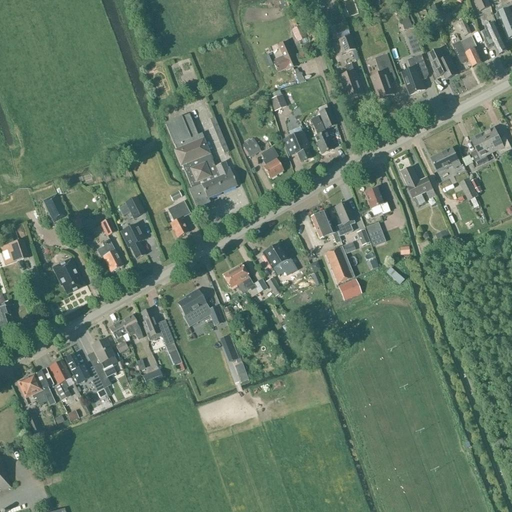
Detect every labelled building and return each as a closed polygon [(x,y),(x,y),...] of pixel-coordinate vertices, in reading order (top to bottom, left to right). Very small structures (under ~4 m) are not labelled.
[(473,0),(479,13),(491,7),(487,0),(473,0)] [(438,21),(443,19),(440,9),(434,12),(438,21)] [(495,15),(499,26),(501,25),(507,40),(511,38),(511,14),(510,10),(495,15)] [(405,29),(412,27),(410,21),(403,23),(405,29)] [(465,36),(471,34),(465,21),(459,23),(465,36)] [(498,56),(508,52),(507,51),(495,24),(486,29),(487,31),(481,33),(488,50),(494,47),(498,55),(498,56)] [(301,26),(292,30),(297,42),(306,38),(301,26)] [(355,50),(350,37),(340,41),(345,54),(355,50)] [(472,37),(453,47),(462,64),(469,61),(472,68),(482,63),(476,51),(478,50),(472,37)] [(286,71),(297,66),(286,42),(278,46),(283,59),(282,60),(281,58),(274,60),(275,63),(274,63),(278,72),(285,69),(286,71)] [(446,80),(458,75),(449,58),(444,60),(440,50),(429,55),(434,67),(433,68),(438,78),(443,75),(446,80)] [(371,78),(379,100),(394,95),(391,85),(394,84),(396,80),(387,56),(383,57),(382,54),(377,55),(378,59),(376,60),(381,75),(371,78)] [(408,61),(412,70),(402,74),(410,96),(425,91),(421,81),(427,79),(429,75),(422,56),(408,61)] [(347,98),(348,100),(363,94),(355,72),(352,65),(346,67),(348,75),(340,78),(344,90),(343,91),(345,98),(347,98)] [(286,107),(282,96),(270,100),(274,112),(286,107)] [(320,114),(319,114),(326,130),(335,126),(329,110),(328,110),(320,114)] [(207,199),(237,187),(229,169),(228,169),(225,163),(215,167),(203,139),(199,141),(189,115),(165,125),(176,151),(174,151),(181,167),(182,166),(191,188),(188,189),(197,210),(197,208),(209,203),(207,199)] [(215,118),(211,120),(219,140),(223,139),(215,118)] [(317,137),(314,138),(321,155),(333,150),(326,133),(325,134),(321,123),(313,126),(317,137)] [(501,156),(511,150),(505,137),(500,140),(494,129),(482,134),(492,154),(498,151),(501,156)] [(303,133),(283,141),(290,157),(297,154),(300,163),(311,159),(307,149),(309,148),(303,133)] [(488,162),(486,157),(492,154),(482,134),(471,140),(477,151),(471,154),(477,167),(488,162)] [(260,152),(253,139),(243,145),(250,158),(260,152)] [(267,166),(263,168),(270,180),(283,172),(276,160),(276,161),(275,159),(278,158),(272,149),(261,155),(267,166)] [(454,169),(460,166),(452,149),(431,159),(438,173),(452,166),(454,169)] [(470,156),(463,159),(466,167),(473,163),(470,156)] [(412,168),(402,174),(414,198),(433,189),(427,178),(428,178),(427,178),(419,182),(412,168)] [(468,202),(477,197),(476,195),(470,183),(468,179),(460,184),(468,202)] [(476,181),(470,183),(476,195),(481,193),(476,181)] [(367,194),(365,194),(371,210),(371,211),(373,217),(382,214),(382,215),(383,215),(384,215),(384,214),(389,213),(386,204),(383,205),(382,203),(381,202),(377,190),(372,192),(370,191),(367,192),(367,194)] [(182,198),(179,192),(169,197),(173,203),(182,198)] [(43,202),(54,224),(66,218),(56,196),(43,202)] [(146,215),(137,198),(125,204),(133,221),(146,215)] [(178,239),(188,233),(181,219),(190,215),(183,202),(167,210),(174,223),(170,225),(178,239)] [(346,204),(335,208),(342,225),(336,228),(339,236),(339,238),(353,233),(350,226),(355,225),(353,221),(346,204)] [(332,235),(335,244),(340,242),(336,231),(333,232),(325,213),(311,219),(319,240),(332,235)] [(115,232),(109,221),(101,225),(107,237),(115,232)] [(385,244),(378,224),(366,228),(373,248),(385,244)] [(128,248),(130,247),(136,260),(145,256),(139,243),(145,241),(137,225),(121,233),(128,248)] [(362,246),(369,243),(364,231),(357,234),(362,246)] [(439,244),(452,238),(449,231),(446,233),(445,231),(436,235),(439,244)] [(103,259),(111,273),(123,267),(115,251),(109,240),(102,244),(104,248),(97,251),(101,260),(103,259)] [(0,250),(5,266),(29,258),(23,242),(0,249),(0,250)] [(280,265),(288,261),(278,245),(277,246),(275,245),(272,247),(272,249),(262,254),(272,270),(276,277),(285,272),(280,265)] [(348,245),(343,247),(346,255),(351,253),(348,245)] [(342,247),(338,249),(325,254),(337,285),(354,278),(342,247)] [(410,255),(409,247),(399,249),(400,257),(410,255)] [(62,287),(67,296),(83,288),(78,279),(80,278),(71,259),(61,264),(61,265),(53,269),(61,287),(62,287)] [(233,270),(246,292),(250,290),(251,293),(255,290),(258,294),(267,289),(262,281),(253,286),(248,278),(249,277),(247,274),(246,275),(241,266),(233,270)] [(404,280),(390,269),(386,273),(400,285),(404,280)] [(237,286),(242,295),(246,292),(233,270),(222,276),(228,285),(227,286),(229,289),(230,288),(230,290),(237,286)] [(275,297),(281,293),(273,279),(266,283),(275,297)] [(361,295),(356,281),(338,288),(343,302),(361,295)] [(190,297),(178,304),(185,317),(183,318),(187,326),(204,317),(205,319),(210,316),(208,311),(209,311),(206,306),(197,291),(189,295),(190,297)] [(7,318),(10,317),(7,308),(13,306),(12,303),(1,306),(2,309),(0,309),(0,331),(10,329),(7,318)] [(209,311),(208,311),(210,316),(214,327),(223,324),(217,308),(209,311)] [(150,310),(141,314),(144,323),(142,324),(148,338),(149,342),(155,340),(161,338),(165,348),(174,344),(165,321),(159,324),(156,325),(150,310)] [(127,334),(128,336),(134,333),(137,337),(136,338),(138,341),(142,339),(139,331),(137,328),(138,328),(132,317),(121,323),(127,334)] [(115,341),(116,341),(119,346),(116,347),(120,354),(128,349),(125,344),(125,343),(122,337),(127,334),(121,323),(109,330),(115,341)] [(230,336),(222,339),(231,363),(239,360),(230,336)] [(93,368),(104,389),(110,386),(105,375),(104,375),(102,371),(117,364),(114,358),(114,357),(105,340),(92,347),(101,364),(93,368)] [(174,344),(165,348),(173,367),(181,364),(174,344)] [(85,379),(88,377),(96,393),(104,389),(93,368),(86,371),(83,366),(81,367),(75,355),(65,360),(73,377),(72,378),(76,386),(86,381),(85,379)] [(61,402),(70,397),(66,389),(67,388),(64,382),(70,379),(62,362),(49,368),(58,386),(54,388),(61,402)] [(43,390),(43,392),(50,407),(55,404),(48,388),(53,386),(46,370),(36,375),(43,390)] [(147,388),(164,382),(159,371),(142,377),(147,388)] [(39,406),(46,402),(41,391),(34,375),(23,380),(22,379),(20,381),(19,382),(17,383),(25,399),(34,395),(39,406)] [(76,411),(66,415),(69,423),(79,419),(76,411)] [(40,431),(33,415),(26,418),(33,434),(40,431)] [(0,491),(10,488),(0,458),(0,491)]
